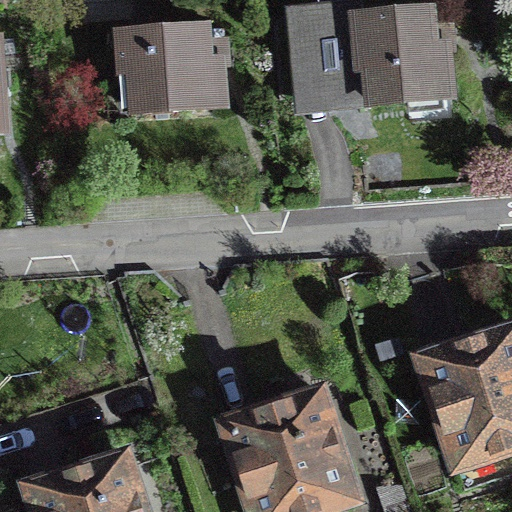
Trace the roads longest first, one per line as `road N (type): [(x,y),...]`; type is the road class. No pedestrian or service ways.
road 1 (residential): [(0,256),(511,214)]
road 2 (residential): [(0,452),(131,409)]
